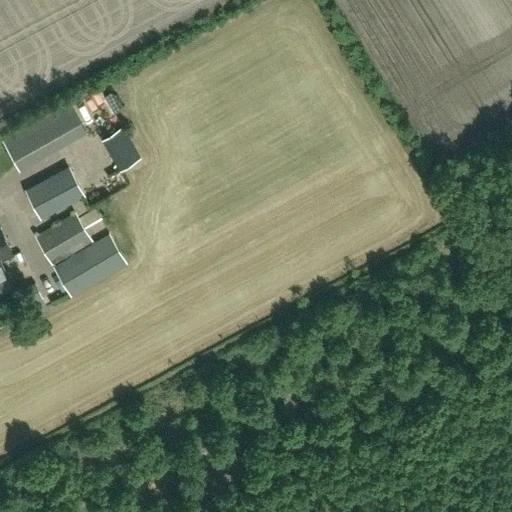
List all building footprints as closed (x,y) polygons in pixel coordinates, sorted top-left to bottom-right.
[(66,167),(39,183),(54,211),(84,195),(66,167)] [(53,262),(92,240),(76,212),(37,235),(53,262)] [(0,289),(10,285),(0,261),(0,259),(12,254),(0,226),(0,289)] [(72,295),(125,262),(108,234),(54,266),(72,295)] [(14,294),(20,307),(41,297),(36,284),(14,294)]
